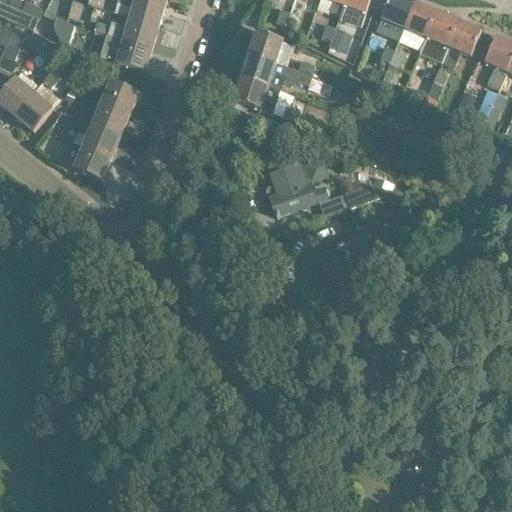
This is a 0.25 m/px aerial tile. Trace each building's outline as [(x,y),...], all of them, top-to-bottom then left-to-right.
[(0,0),(0,7),(38,23),(41,24),(45,14),(12,1),(12,0),(0,0)] [(159,31),(166,8),(137,0),(105,0),(104,3),(117,6),(117,9),(132,13),(129,22),(159,31)] [(137,0),(166,8),(168,0),(137,0)] [(340,18),(346,0),(320,0),(320,2),(332,7),(330,15),(340,18)] [(346,0),(340,18),(341,18),(340,22),(362,30),(372,0),(346,0)] [(404,33),(415,8),(395,0),(391,0),(382,24),(404,33)] [(73,4),(68,21),(89,28),(94,11),(73,4)] [(34,35),(38,23),(0,7),(0,20),(8,24),(7,25),(34,35)] [(404,33),(405,34),(426,43),(437,17),(415,8),(404,33)] [(285,31),(290,17),(280,14),(272,35),(282,39),(285,31)] [(290,17),(285,31),(295,35),(300,21),(290,17)] [(442,67),(459,27),(437,17),(426,43),(421,55),(420,58),(442,67)] [(152,54),(159,31),(129,22),(126,32),(111,28),(110,31),(97,27),(94,36),(106,39),(105,41),(152,54)] [(64,47),(68,50),(74,31),(66,28),(56,25),(54,30),(54,36),(59,43),(64,47)] [(459,27),(442,67),(454,72),(460,58),(471,62),(482,36),(459,27)] [(331,47),(335,32),(326,29),(321,43),(331,47)] [(2,60),(15,65),(24,41),(0,32),(0,47),(6,50),(2,60)] [(335,32),(331,47),(330,50),(339,54),(346,34),(341,32),(340,34),(335,32)] [(286,72),(286,71),(293,51),(283,48),(284,45),(257,36),(249,60),(286,72)] [(145,77),(152,54),(105,41),(99,63),(115,68),(145,77)] [(507,78),(511,66),(511,49),(496,42),(485,68),(495,73),(487,89),(499,95),(507,78)] [(390,68),(395,55),(385,51),(380,65),(390,68)] [(395,55),(390,68),(399,72),(405,59),(395,55)] [(0,73),(11,79),(20,67),(15,65),(2,60),(0,64),(0,73)] [(297,75),(286,71),(286,72),(249,60),(241,83),(280,95),(282,95),(284,88),(298,92),(300,87),(308,90),(312,80),(297,75)] [(297,75),(312,80),(315,69),(301,64),(297,75)] [(449,78),(439,74),(428,99),(416,93),(411,105),(423,111),(433,115),(449,78)] [(44,85),(52,92),(61,81),(53,75),(44,85)] [(35,97),(39,92),(22,78),(17,83),(16,82),(0,101),(0,109),(15,122),(35,97)] [(273,118),(280,95),(241,83),(234,106),(261,114),(259,120),(288,132),(291,124),(282,121),(273,118)] [(101,109),(130,121),(139,98),(111,86),(101,109)] [(68,94),(65,102),(73,106),(76,98),(68,94)] [(492,113),(498,99),(488,95),(473,127),(483,132),(492,113)] [(354,117),(361,100),(351,96),(344,113),(354,117)] [(34,137),(54,113),(35,97),(15,122),(34,137)] [(498,99),(492,113),(502,117),(508,104),(498,99)] [(466,124),(471,113),(459,107),(454,119),(466,124)] [(130,121),(101,109),(93,130),(92,131),(120,143),(130,121)] [(111,165),(120,143),(92,131),(83,153),(111,165)] [(126,144),(121,164),(141,169),(146,148),(126,144)] [(102,187),(111,165),(83,153),(74,175),(102,187)] [(309,187),(302,169),(272,180),(279,200),(271,203),(276,217),(275,217),(277,222),(331,207),(325,190),(312,195),(309,187)] [(312,189),(330,186),(327,169),(309,172),(312,189)] [(392,196),(395,188),(375,182),(373,190),(392,196)] [(394,198),(392,196),(373,190),(371,189),(352,196),(345,198),(345,199),(351,212),(351,213),(358,210),(391,199),(394,198)] [(377,285),(363,244),(322,259),(340,308),(357,301),(354,293),(377,285)] [(414,296),(423,318),(438,312),(429,290),(414,296)] [(388,326),(394,345),(407,340),(401,322),(388,326)] [(404,386),(387,339),(373,345),(373,346),(362,350),(372,377),(363,380),(369,399),(373,397),(373,396),(404,386)] [(426,424),(395,435),(401,452),(389,456),(395,471),(394,471),(395,475),(398,474),(398,473),(435,460),(435,462),(437,461),(438,464),(446,485),(457,481),(446,451),(437,454),(426,424)]
